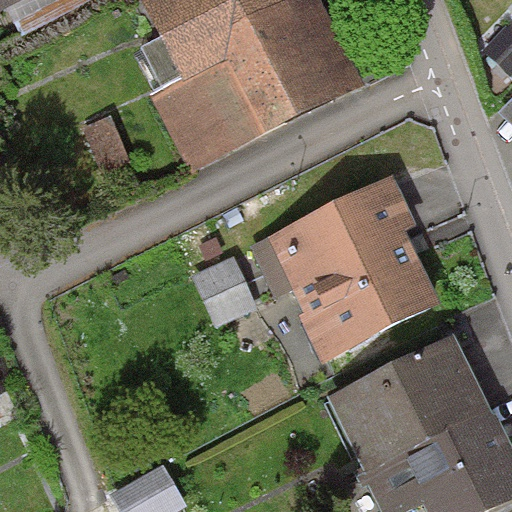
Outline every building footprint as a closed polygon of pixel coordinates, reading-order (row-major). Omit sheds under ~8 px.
[(0,0),(0,9),(19,0),(0,0)] [(276,0),(159,0),(145,7),(178,73),(225,49),(265,129),(341,91),(297,4),(282,11),(276,0)] [(132,160),(110,116),(80,131),(102,175),(132,160)] [(326,354),(426,309),(376,198),(276,243),(326,354)] [(235,254),(192,274),(215,327),(259,308),(235,254)] [(481,511),(511,497),(511,482),(448,350),(337,404),(389,511),(394,511),(425,498),(431,511),(481,511)] [(163,463),(110,493),(120,511),(175,511),(188,505),(163,463)]
